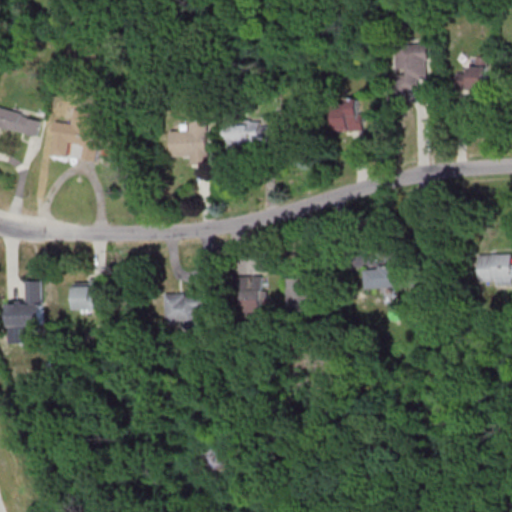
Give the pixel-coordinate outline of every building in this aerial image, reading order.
[(428,44),(397,44),(397,96),(406,96),(406,88),(428,88),(428,44)] [(489,58),(478,58),(478,65),(468,66),(468,71),(457,71),(457,90),(490,89),(489,58)] [(364,131),(364,99),(336,99),(336,131),(364,131)] [(0,126),(38,135),(42,116),(0,106),(0,126)] [(192,155),(192,164),(210,164),(209,120),(191,120),(191,131),(172,131),(172,155),(192,155)] [(227,120),(227,144),(273,145),(273,121),(227,120)] [(101,145),(105,125),(88,122),(85,142),(101,145)] [(511,253),(480,254),(481,284),(511,283),(511,253)] [(365,266),(365,287),(402,287),(402,266),(365,266)] [(265,276),(240,276),(240,318),(266,318),(265,276)] [(289,313),(318,313),(318,291),(308,291),(308,277),(289,277),(289,313)] [(45,280),(28,280),(28,302),(9,302),(9,325),(21,325),(21,328),(45,328),(45,280)] [(107,280),(76,280),(76,309),(107,309),(107,280)] [(168,324),(204,323),(204,292),(168,293),(168,324)]
